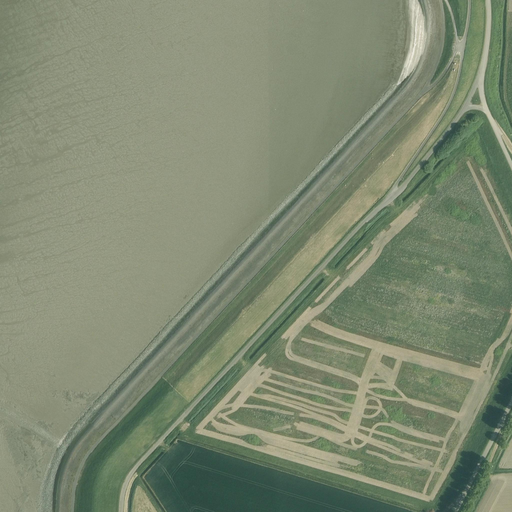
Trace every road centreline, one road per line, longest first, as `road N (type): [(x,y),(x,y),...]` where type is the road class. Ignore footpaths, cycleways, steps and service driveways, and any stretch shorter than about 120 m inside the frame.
road 1 (tertiary): [(121,511),(136,466),(392,196)]
road 2 (unclassified): [(392,196),(452,97),(469,0)]
road 3 (unclassified): [(453,511),(511,395)]
